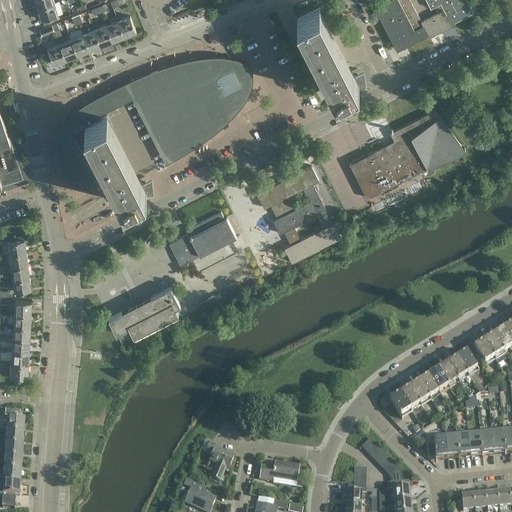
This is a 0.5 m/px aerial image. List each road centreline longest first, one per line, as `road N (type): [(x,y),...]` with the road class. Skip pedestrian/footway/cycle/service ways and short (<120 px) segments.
road 1 (residential): [(171,198),(389,87)]
road 2 (residential): [(359,402),(511,298)]
road 3 (residential): [(26,97),(163,45)]
road 4 (residential): [(56,397),(59,257)]
road 5 (residential): [(389,87),(511,22)]
road 6 (residential): [(59,257),(171,198)]
road 7 (residential): [(163,45),(275,0)]
